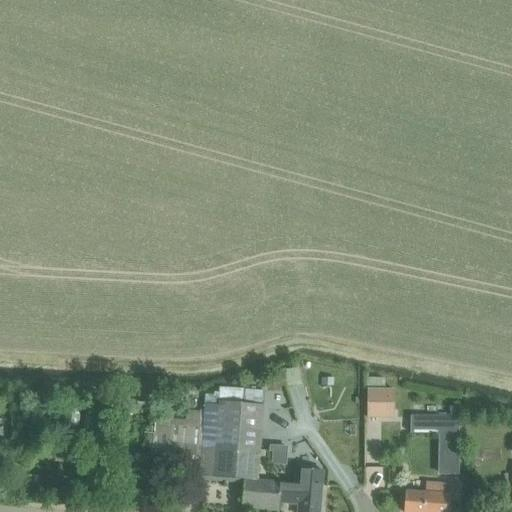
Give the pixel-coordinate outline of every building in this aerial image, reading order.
[(280,393),(281,381),(268,380),(267,392),(280,393)] [(367,390),(368,419),(393,418),(393,390),(367,390)] [(143,435),(142,448),(152,448),(152,456),(200,459),(199,477),(244,481),(241,509),(277,511),(278,511),(279,504),(278,504),(280,484),(257,482),(261,430),(264,406),(231,403),(218,402),(218,406),(204,405),(204,413),(188,413),(187,422),(156,420),(155,435),(143,435)] [(461,415),(412,415),(412,434),(444,434),(444,476),(461,476),(461,415)] [(289,464),(290,445),(271,444),(270,463),(289,464)] [(280,484),(278,504),(279,504),(298,506),(297,511),(319,511),(323,473),(295,471),(294,485),(280,484)] [(404,511),(448,511),(450,496),(446,496),(447,486),(425,484),(425,494),(406,493),(404,511)]
